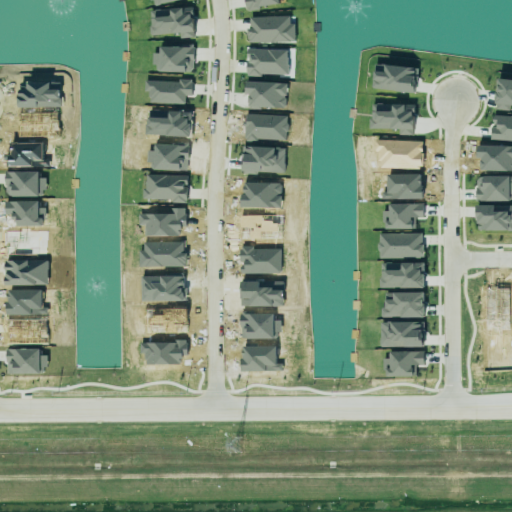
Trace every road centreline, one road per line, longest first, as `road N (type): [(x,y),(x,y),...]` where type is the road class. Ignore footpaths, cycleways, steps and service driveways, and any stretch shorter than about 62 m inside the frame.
road 1 (residential): [(0,408),(511,403)]
road 2 (residential): [(217,0),(215,408)]
road 3 (residential): [(448,405),(448,105)]
